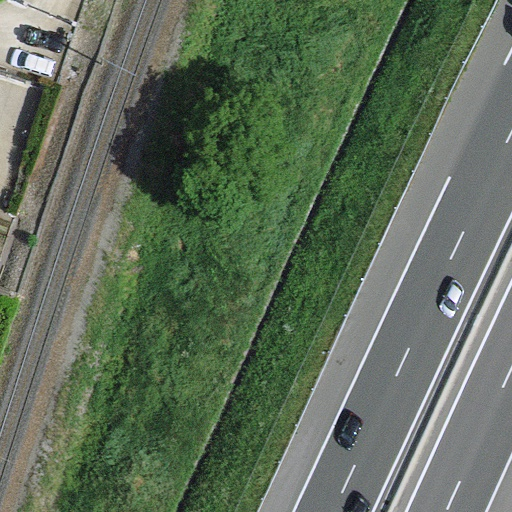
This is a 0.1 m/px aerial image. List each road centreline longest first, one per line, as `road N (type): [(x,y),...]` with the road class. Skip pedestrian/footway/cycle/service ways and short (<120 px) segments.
road 1 (motorway): [(511,130),(333,511)]
road 2 (motorway): [(453,511),(511,382)]
